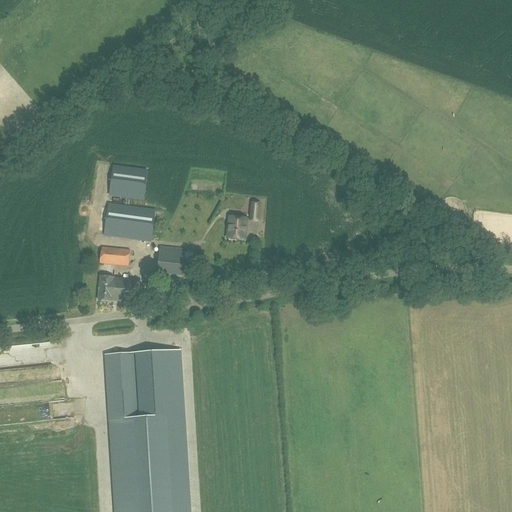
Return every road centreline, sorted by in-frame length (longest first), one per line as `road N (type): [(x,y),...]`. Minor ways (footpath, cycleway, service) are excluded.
road 1 (unclassified): [(511,269),(411,270),(0,330)]
road 2 (track): [(0,172),(224,0)]
